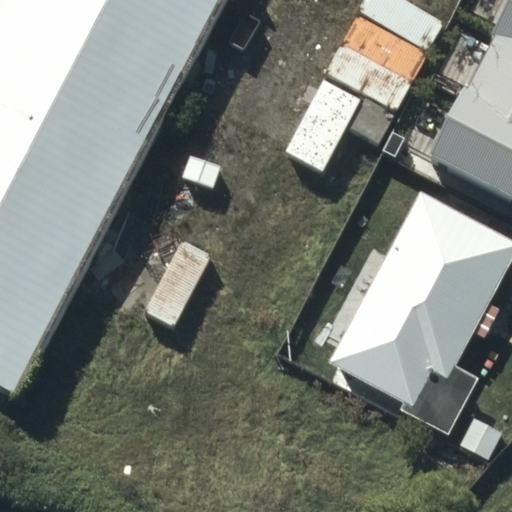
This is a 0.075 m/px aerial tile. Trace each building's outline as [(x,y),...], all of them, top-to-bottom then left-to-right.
[(0,0),(0,382),(18,392),(214,0),(0,0)] [(398,119),(363,102),(415,0),(302,0),(204,191),(293,237),(345,137),(379,155),(398,119)] [(511,0),(498,0),(485,27),(511,40),(511,0)] [(511,46),(485,33),(457,89),(511,116),(511,46)] [(511,123),(451,93),(423,148),(511,192),(511,123)] [(511,254),(511,235),(418,187),(326,360),(403,401),(399,407),(446,432),(477,373),(456,362),(511,254)] [(500,430),(473,416),(459,443),(486,457),(500,430)]
